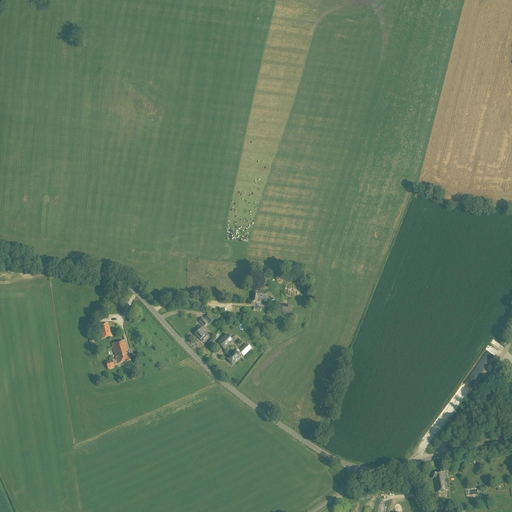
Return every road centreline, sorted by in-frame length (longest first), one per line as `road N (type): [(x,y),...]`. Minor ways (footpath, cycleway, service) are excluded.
road 1 (unclassified): [(354,467),(229,388),(120,281),(0,257)]
road 2 (track): [(442,445),(511,336)]
